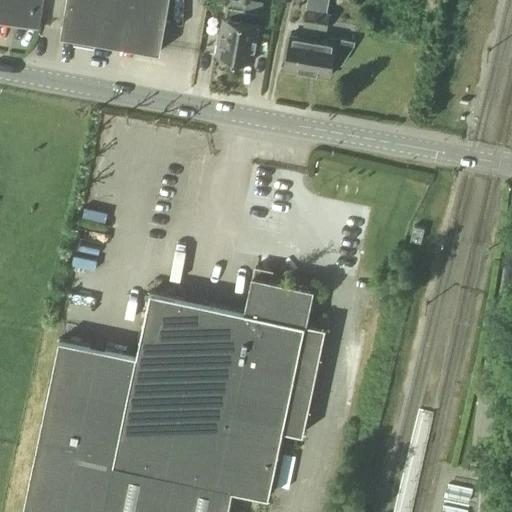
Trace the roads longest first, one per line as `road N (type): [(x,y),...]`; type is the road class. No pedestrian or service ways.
road 1 (tertiary): [(511,170),(0,72)]
road 2 (residential): [(489,511),(511,252)]
